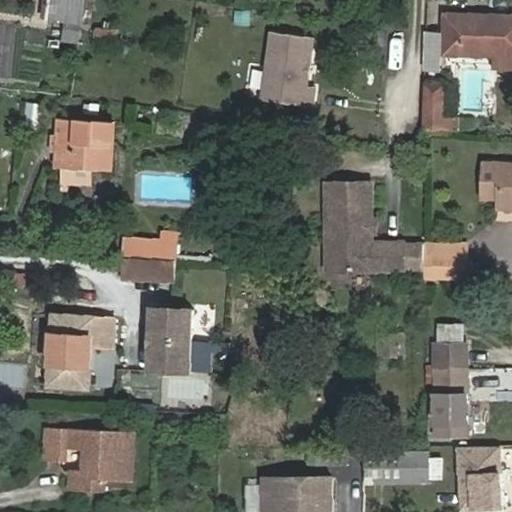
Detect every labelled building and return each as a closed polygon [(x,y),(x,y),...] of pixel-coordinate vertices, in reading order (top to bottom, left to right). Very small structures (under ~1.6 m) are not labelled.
[(89,0),(52,0),(50,21),(86,26),(89,0)] [(511,19),(449,17),(449,58),(492,59),(492,75),(511,76),(511,19)] [(317,36),(275,29),(270,63),(264,97),(313,105),(317,85),(309,84),(317,36)] [(96,40),(119,43),(120,33),(98,30),(96,40)] [(426,87),(424,134),(444,135),(446,88),(426,87)] [(67,157),(70,120),(64,119),(61,156),(67,157)] [(120,123),(70,120),(67,157),(61,156),(61,168),(65,169),(66,169),(94,171),(116,173),(120,123)] [(483,203),(502,203),(502,167),(483,167),(483,203)] [(511,203),(511,167),(502,167),(502,203),(511,203)] [(93,185),(94,171),(66,169),(65,169),(64,183),(93,185)] [(378,184),(334,181),(329,268),(405,273),(405,271),(406,248),(406,246),(374,244),(375,232),(375,220),(378,184)] [(502,213),(511,212),(511,203),(502,203),(502,213)] [(96,226),(97,214),(83,213),(83,225),(96,226)] [(127,242),(126,261),(163,264),(178,265),(179,246),(127,242)] [(406,248),(405,271),(425,272),(425,268),(425,260),(425,256),(425,248),(406,248)] [(465,248),(425,248),(425,256),(425,260),(465,260),(465,248)] [(465,260),(425,260),(425,268),(425,272),(425,283),(464,283),(465,260)] [(163,264),(126,261),(125,282),(177,285),(178,265),(163,264)] [(196,314),(155,312),(153,344),(194,346),(196,314)] [(56,314),(52,384),(91,387),(94,345),(115,346),(117,318),(56,314)] [(435,324),(435,345),(467,345),(467,324),(435,324)] [(379,334),(378,356),(403,357),(403,335),(379,334)] [(153,344),(151,376),(192,379),(194,346),(153,344)] [(435,345),(435,373),(467,372),(467,345),(435,345)] [(467,372),(435,373),(436,407),(467,406),(467,372)] [(467,406),(436,407),(436,437),(467,437),(467,406)] [(75,479),(133,481),(134,434),(48,434),(48,465),(65,465),(65,454),(87,454),(87,474),(75,475),(75,479)] [(461,511),(474,511),(504,510),(499,448),(457,450),(461,511)] [(431,488),(432,457),(372,457),(372,487),(431,488)] [(269,477),(268,511),(335,511),(336,477),(269,477)] [(133,483),(133,481),(75,479),(75,495),(108,494),(108,483),(133,483)]
